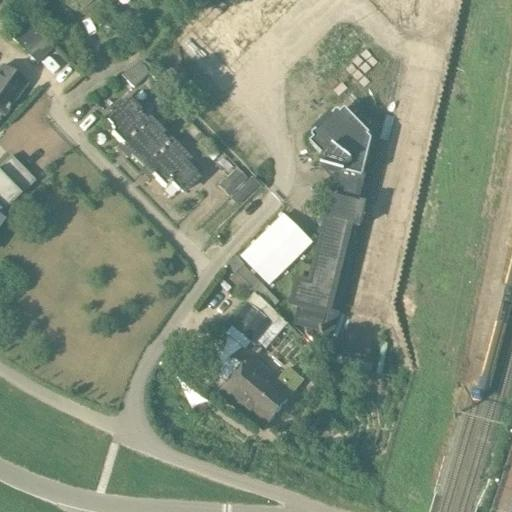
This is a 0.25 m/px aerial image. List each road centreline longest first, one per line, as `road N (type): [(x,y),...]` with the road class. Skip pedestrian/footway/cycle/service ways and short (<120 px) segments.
road 1 (unclassified): [(300,511),(288,500),(167,456),(121,427),(155,347),(210,272)]
road 2 (residential): [(421,0),(418,21),(310,106),(263,211),(210,272)]
road 3 (residential): [(210,272),(0,48)]
road 4 (unclassified): [(187,511),(88,503),(0,471)]
